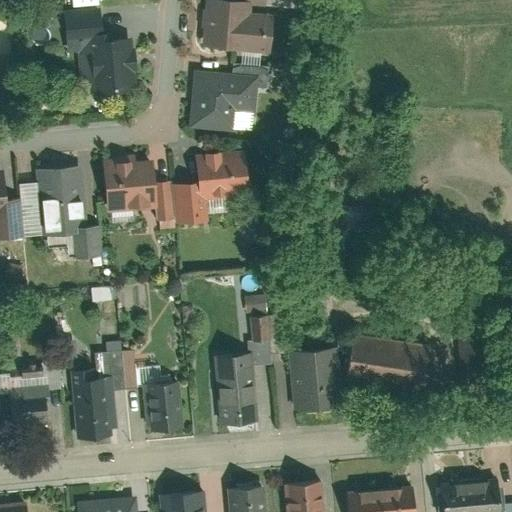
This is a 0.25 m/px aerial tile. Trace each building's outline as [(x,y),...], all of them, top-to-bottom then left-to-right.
[(251,3),(222,0),(203,0),(200,46),(269,53),(273,15),(250,13),(251,3)] [(129,39),(108,41),(105,9),(62,13),(65,53),(79,52),(84,99),(134,94),(133,76),(135,74),(134,67),(132,65),(129,39)] [(192,93),(188,128),(232,132),(234,113),(252,114),(255,78),(194,72),(193,84),(199,84),(198,94),(192,93)] [(249,198),(245,150),(192,155),(197,203),(249,198)] [(102,165),(106,213),(156,208),(152,162),(140,163),(140,161),(102,165)] [(70,258),(101,255),(98,224),(88,225),(82,167),(35,172),(42,238),(68,235),(70,258)] [(0,241),(21,239),(17,199),(9,200),(7,173),(0,173),(0,241)] [(491,319),(452,322),(458,405),(497,403),(491,319)] [(426,347),(353,337),(347,384),(420,394),(426,347)] [(341,410),(336,348),(284,352),(290,415),(341,410)] [(255,427),(248,356),(211,360),(217,430),(255,427)] [(75,437),(116,434),(112,376),(71,379),(75,437)] [(182,431),(177,384),(141,387),(146,434),(182,431)] [(10,429),(49,426),(46,390),(7,394),(10,429)] [(498,511),(496,477),(466,480),(468,511),(498,511)] [(322,511),(320,478),(282,482),(285,511),(322,511)] [(468,511),(466,480),(436,483),(438,511),(468,511)] [(266,511),(263,482),(228,486),(230,511),(266,511)] [(202,511),(200,485),(155,489),(156,511),(202,511)] [(416,511),(414,485),(347,491),(348,511),(416,511)] [(140,511),(139,492),(76,498),(77,511),(140,511)] [(0,511),(30,511),(29,499),(0,501),(0,511)]
